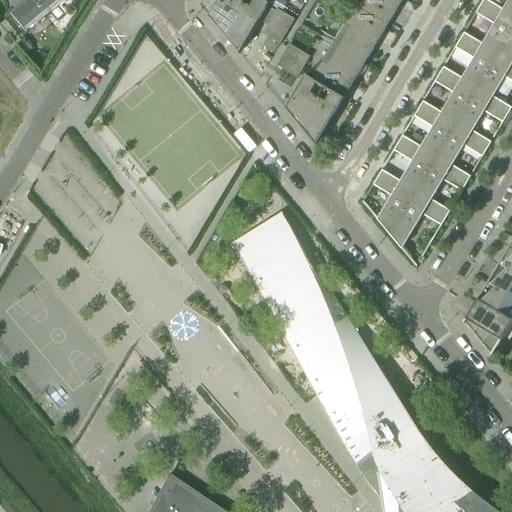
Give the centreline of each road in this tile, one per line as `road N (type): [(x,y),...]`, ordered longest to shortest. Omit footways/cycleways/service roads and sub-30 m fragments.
road 1 (residential): [(168,8),(329,202)]
road 2 (residential): [(329,202),(450,0)]
road 3 (residential): [(422,315),(511,165)]
road 4 (residential): [(329,202),(422,315)]
road 5 (residential): [(422,315),(511,424)]
road 6 (residential): [(48,111),(113,0)]
